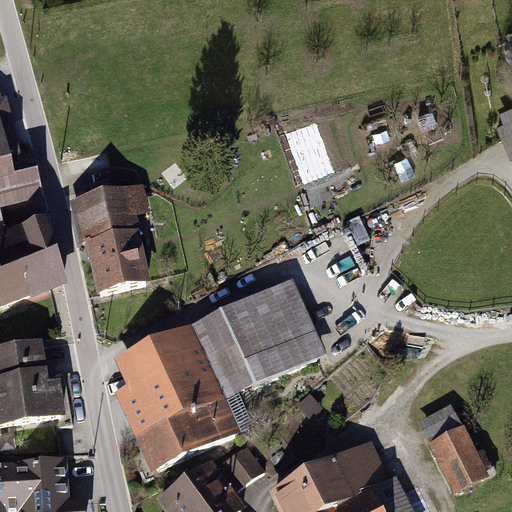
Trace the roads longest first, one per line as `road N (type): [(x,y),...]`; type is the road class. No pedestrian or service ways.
road 1 (residential): [(4,0),(122,511)]
road 2 (track): [(511,178),(496,167),(469,173),(425,209),(359,309)]
